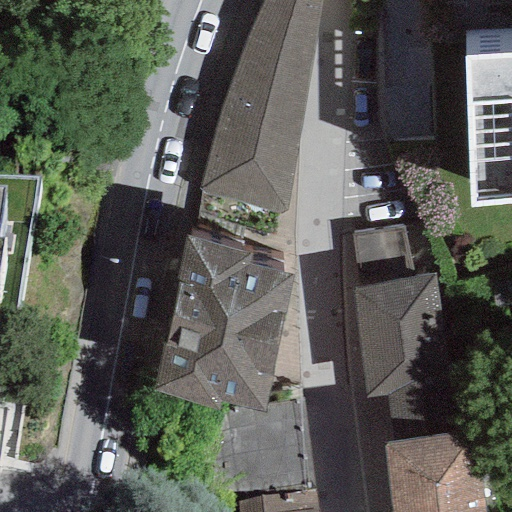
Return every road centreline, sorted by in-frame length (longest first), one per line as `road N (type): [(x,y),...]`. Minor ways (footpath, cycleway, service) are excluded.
road 1 (secondary): [(210,0),(131,266),(87,511)]
road 2 (residential): [(346,0),(332,192),(333,338),(354,511)]
